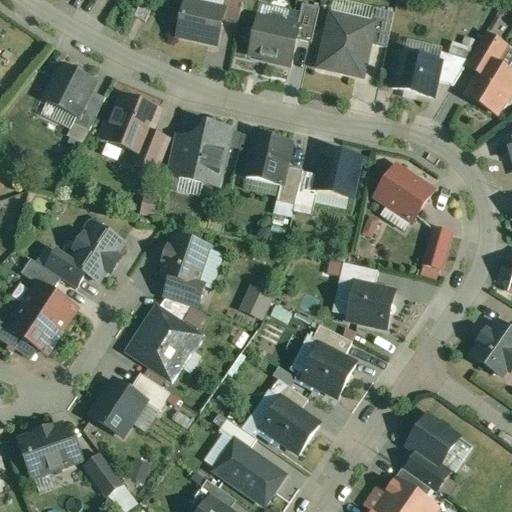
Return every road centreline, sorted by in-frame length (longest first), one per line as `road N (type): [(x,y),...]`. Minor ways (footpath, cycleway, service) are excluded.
road 1 (residential): [(22,0),(171,82),(429,140),(460,161),(481,188),(486,258),(422,366)]
road 2 (residential): [(422,366),(318,511)]
road 3 (residential): [(58,392),(136,284)]
